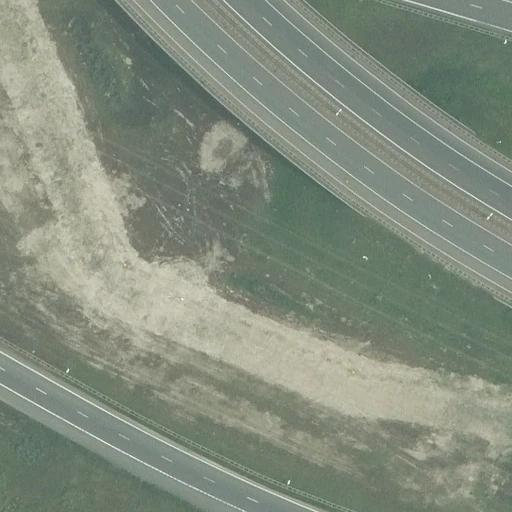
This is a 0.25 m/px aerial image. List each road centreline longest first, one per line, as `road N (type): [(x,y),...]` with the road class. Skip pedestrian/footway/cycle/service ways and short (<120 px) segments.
road 1 (trunk): [(169,0),(346,153),(511,262)]
road 2 (trunk): [(511,205),(334,80),(238,0)]
road 3 (trunk): [(0,368),(279,511)]
